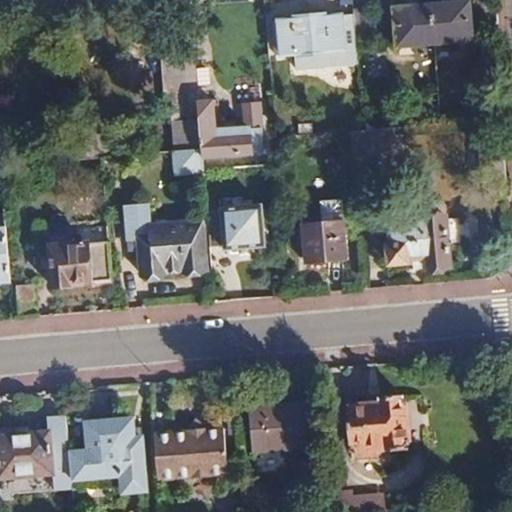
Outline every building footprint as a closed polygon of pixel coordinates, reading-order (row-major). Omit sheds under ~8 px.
[(469,3),(395,9),(398,49),(473,42),(469,3)] [(352,12),(353,17),(355,40),(372,38),(370,11),(352,12)] [(289,22),(265,23),(268,55),(292,55),(293,58),(327,55),(326,52),(355,49),(355,40),(353,17),(323,19),(323,16),(289,19),(289,22)] [(190,25),(165,27),(171,101),(197,99),(190,25)] [(199,126),(201,149),(202,160),(266,154),(262,107),(245,107),(247,138),(217,139),(214,103),(197,104),(199,126)] [(338,123),(307,126),(308,136),(339,133),(338,123)] [(184,127),(173,140),(174,152),(201,149),(199,126),(184,127)] [(362,131),(351,132),(353,161),(397,157),(394,128),(362,131)] [(201,149),(174,152),(176,177),(204,174),(203,171),(202,160),(201,149)] [(306,263),(345,260),(342,222),(341,202),(321,204),(322,224),(303,225),(306,263)] [(127,242),(138,241),(141,277),(164,275),(164,272),(183,271),(184,274),(207,273),(203,225),(151,228),(149,205),(124,207),(127,242)] [(262,206),(222,208),(224,250),(264,247),(262,206)] [(391,246),(388,246),(389,266),(408,265),(407,262),(426,260),(427,270),(451,268),(446,216),(419,219),(419,220),(389,223),(391,246)] [(0,285),(12,284),(7,226),(0,226),(0,285)] [(87,244),(48,248),(52,289),(71,288),(70,286),(90,284),(87,244)] [(33,285),(17,287),(20,317),(37,315),(33,285)] [(381,405),(349,408),(353,448),(358,448),(359,457),(382,455),(382,449),(385,449),(385,453),(408,451),(413,443),(410,404),(404,398),(381,401),(381,405)] [(310,406),(250,410),(254,453),(313,447),(310,406)] [(89,453),(69,455),(71,481),(123,476),(124,495),(146,494),(140,421),(86,425),(89,453)] [(223,427),(154,433),(158,479),(227,473),(223,427)] [(49,434),(0,438),(0,479),(53,474),(49,434)]
